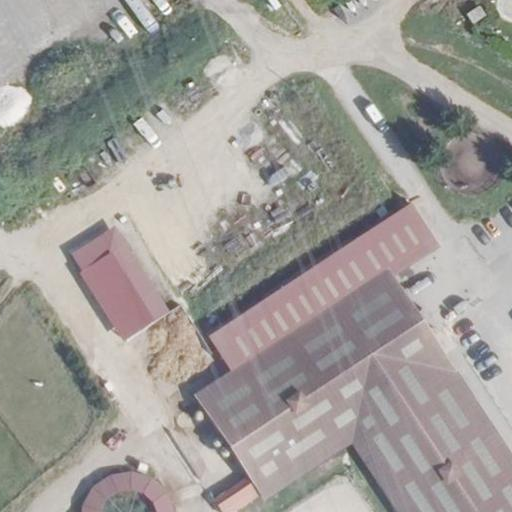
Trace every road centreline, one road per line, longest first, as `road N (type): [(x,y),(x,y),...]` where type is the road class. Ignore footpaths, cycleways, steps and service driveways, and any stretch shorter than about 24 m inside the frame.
road 1 (unknown): [(0,225),(328,44)]
road 2 (unknown): [(328,44),(343,79),(484,284),(496,286)]
road 3 (unknown): [(109,484),(0,316)]
